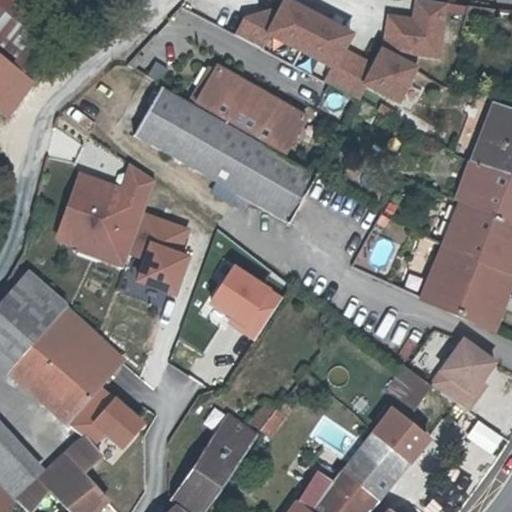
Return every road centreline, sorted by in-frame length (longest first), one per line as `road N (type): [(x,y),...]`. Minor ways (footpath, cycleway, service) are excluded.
road 1 (unknown): [(511,345),(452,323),(324,240)]
road 2 (unknown): [(153,511),(219,336)]
